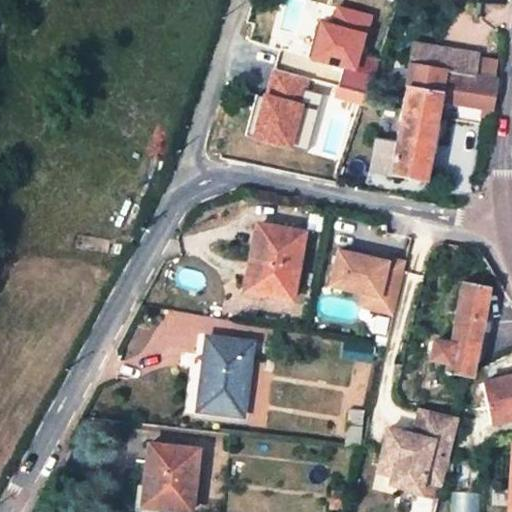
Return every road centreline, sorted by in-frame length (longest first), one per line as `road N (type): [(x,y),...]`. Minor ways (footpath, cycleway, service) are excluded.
road 1 (residential): [(191,166),(13,511)]
road 2 (residential): [(457,216),(191,166)]
road 3 (residential): [(241,0),(191,166)]
